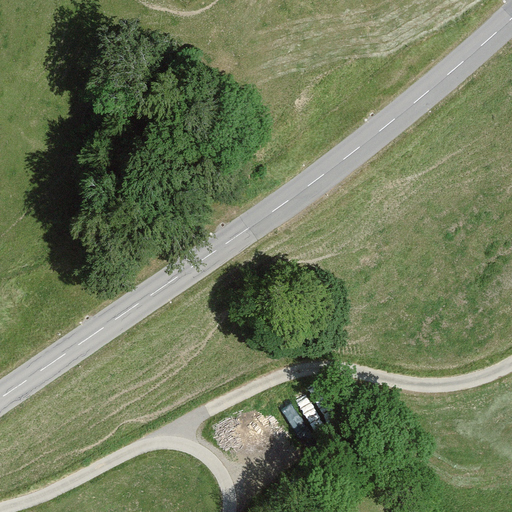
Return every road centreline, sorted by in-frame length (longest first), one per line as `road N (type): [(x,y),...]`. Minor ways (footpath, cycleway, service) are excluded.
road 1 (tertiary): [(0,399),(309,185),(511,17)]
road 2 (track): [(0,511),(303,368),(346,367),(436,386),(511,364)]
